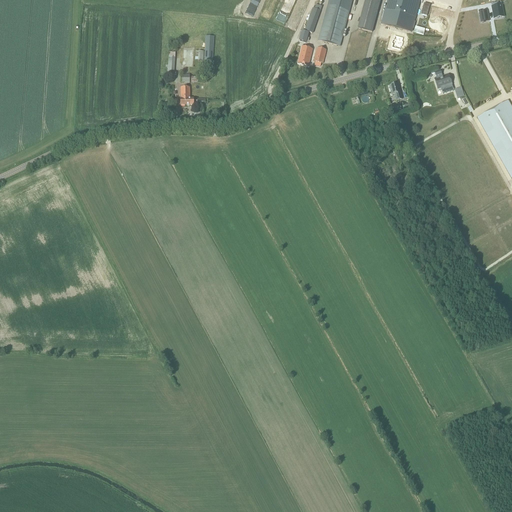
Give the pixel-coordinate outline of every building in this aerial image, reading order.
[(284,0),(279,14),(286,17),(291,3),(288,2),(289,1),(287,0),(284,0)] [(352,0),(329,0),(318,41),(340,47),(352,0)] [(365,0),(358,29),(372,32),(380,0),(365,0)] [(411,33),(420,0),(387,0),(381,25),(411,33)] [(504,18),(501,2),(497,3),(497,6),(492,7),(494,19),(504,18)] [(312,9),(305,31),(303,30),(298,42),(306,44),(310,33),(313,34),(321,11),(312,9)] [(487,11),(479,13),(481,23),(489,21),(487,11)] [(384,32),(381,42),(388,44),(390,37),(395,39),(395,40),(394,39),(393,43),(394,44),(393,47),(401,49),(402,46),(403,46),(404,42),(403,42),(404,38),(391,34),(384,32)] [(206,37),(204,67),(213,67),(214,37),(206,37)] [(180,66),(191,67),(192,50),(192,46),(181,46),(181,50),(180,66)] [(308,66),(313,50),(302,47),(298,64),(308,66)] [(317,48),(314,62),(323,64),(327,50),(317,48)] [(169,57),(167,78),(174,78),(175,58),(175,53),(169,52),(169,57)] [(436,79),(435,79),(438,90),(452,85),(448,75),(442,77),(440,71),(435,73),(436,79)] [(190,75),(181,75),(181,83),(190,83),(190,75)] [(397,85),(389,87),(392,95),(395,95),(397,101),(401,100),(401,102),(406,101),(404,94),(400,95),(397,85)] [(190,88),(181,88),(181,99),(180,106),(194,106),(194,99),(190,99),(190,88)] [(488,114),(478,119),(511,179),(511,178),(511,107),(509,102),(499,108),(499,109),(489,115),(488,114)] [(398,161),(392,150),(389,151),(396,163),(398,161)]
